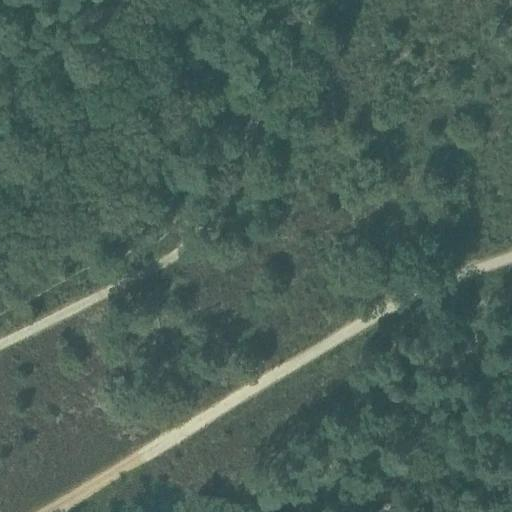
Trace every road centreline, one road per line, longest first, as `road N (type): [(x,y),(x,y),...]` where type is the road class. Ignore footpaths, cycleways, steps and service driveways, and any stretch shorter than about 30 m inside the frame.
road 1 (track): [(53,511),(365,332),(511,263)]
road 2 (track): [(303,0),(284,21),(238,161),(194,252),(0,341)]
